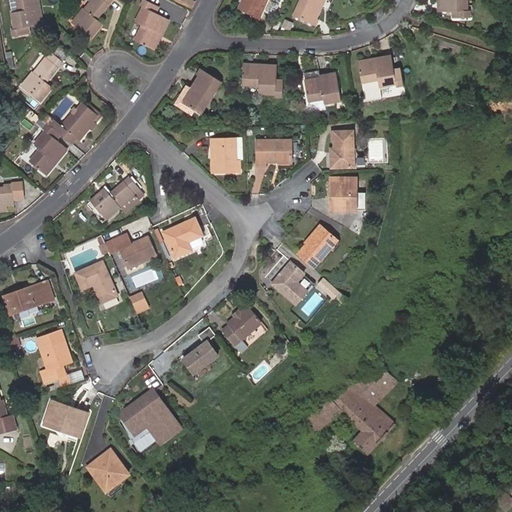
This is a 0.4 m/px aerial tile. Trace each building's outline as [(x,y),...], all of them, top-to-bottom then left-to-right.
[(43,24),(40,0),(19,0),(21,9),(13,11),(15,28),(12,29),(14,36),(31,33),(30,25),(43,24)] [(91,26),(96,20),(112,0),(92,0),(85,10),(83,9),(72,23),(90,38),(96,30),(91,26)] [(160,6),(148,0),(143,0),(142,4),(144,5),(136,21),(142,24),(135,39),(154,49),(168,18),(157,12),(160,6)] [(241,0),(238,8),(251,14),(254,9),(259,11),(264,0),(241,0)] [(323,0),(300,0),(294,15),(315,26),(319,19),(315,17),(323,0)] [(436,0),(437,9),(451,10),(452,16),(467,17),(467,9),(465,10),(464,0),(436,0)] [(101,24),(96,20),(91,26),(96,30),(101,24)] [(42,88),(48,80),(64,60),(52,51),(36,71),(34,70),(22,85),(41,100),(47,92),(42,88)] [(391,57),(357,62),(360,82),(376,80),(377,87),(395,84),(395,86),(401,84),(399,69),(393,70),(391,57)] [(276,65),(243,64),(242,84),(257,85),(257,92),(275,93),(275,95),(282,96),(283,80),(275,80),(276,65)] [(200,113),(220,81),(200,69),(196,75),(199,77),(183,102),(200,113)] [(322,102),(340,99),(335,72),(318,75),(318,77),(316,77),(315,70),(304,72),(305,79),(308,99),(322,97),(322,102)] [(53,84),(48,80),(42,88),(47,92),(53,84)] [(60,132),(72,142),(76,136),(78,138),(84,131),(81,129),(86,124),(88,125),(91,128),(97,120),(93,117),(97,112),(82,100),(62,124),(60,122),(48,113),(44,119),(47,122),(55,128),(60,132)] [(56,137),(60,132),(55,128),(47,122),(43,127),(45,129),(34,143),(40,147),(29,161),(45,174),(67,147),(56,137)] [(337,155),(333,155),(334,167),(356,166),(354,130),(335,131),(337,148),(337,155)] [(215,159),(213,159),(214,173),(217,174),(241,173),(240,160),(245,160),(243,138),(213,139),(213,148),(215,148),(215,159)] [(292,140),(257,140),(257,166),(267,166),(267,162),(293,162),(292,140)] [(102,212),(97,215),(102,221),(121,205),(126,210),(141,199),(138,196),(143,192),(130,175),(110,191),(103,197),(99,192),(91,199),(102,212)] [(0,207),(8,207),(8,203),(14,202),(14,197),(24,196),(21,177),(11,179),(12,182),(0,183),(0,207)] [(336,192),(333,192),(333,211),(360,211),(360,178),(336,178),(336,192)] [(103,197),(110,191),(106,186),(99,192),(103,197)] [(87,203),(97,215),(102,212),(91,199),(87,203)] [(201,234),(194,218),(163,232),(174,256),(191,248),(187,241),(201,234)] [(310,267),(334,239),(320,227),(296,255),(310,267)] [(110,252),(111,254),(119,250),(127,267),(139,261),(140,263),(156,255),(148,236),(131,244),(127,236),(107,245),(110,252)] [(200,238),(189,240),(190,246),(201,244),(200,238)] [(310,267),(313,270),(337,242),(334,239),(310,267)] [(56,253),(53,245),(45,249),(48,256),(56,253)] [(110,252),(107,245),(100,248),(103,255),(110,252)] [(296,282),(304,274),(290,262),(273,284),(296,305),(307,292),(296,282)] [(103,263),(76,275),(82,290),(94,285),(102,303),(117,296),(103,263)] [(14,299),(13,295),(3,298),(10,316),(54,300),(47,282),(21,292),(22,296),(14,299)] [(332,297),(336,291),(327,284),(323,290),(332,297)] [(342,303),(346,297),(337,292),(333,298),(342,303)] [(240,340),(261,323),(248,307),(228,325),(231,329),(224,334),(233,345),(240,339),(240,340)] [(94,321),(82,323),(86,335),(98,333),(94,321)] [(204,344),(183,359),(193,374),(217,356),(207,341),(215,335),(209,328),(198,336),(204,344)] [(55,379),(67,375),(66,363),(63,364),(58,349),(66,346),(61,331),(37,339),(47,369),(40,371),(44,382),(55,379)] [(18,336),(6,337),(7,349),(18,348),(18,336)] [(71,361),(66,346),(58,349),(63,364),(66,363),(71,361)] [(375,405),(399,383),(378,363),(352,384),(375,405)] [(81,372),(71,374),(73,381),(83,379),(81,372)] [(58,387),(70,383),(67,375),(55,379),(58,387)] [(0,432),(19,426),(14,411),(11,412),(9,413),(0,382),(0,432)] [(397,425),(375,405),(352,384),(305,422),(316,434),(343,411),(364,431),(354,441),(369,455),(397,425)] [(180,425),(154,389),(123,411),(126,415),(120,419),(135,440),(150,429),(158,441),(180,425)] [(87,411),(50,399),(43,422),(79,434),(87,411)] [(104,460),(89,472),(104,491),(126,473),(109,450),(101,456),(104,460)] [(86,468),(89,472),(104,460),(101,456),(86,468)] [(126,473),(104,491),(109,498),(112,496),(111,494),(128,475),(126,473)]
